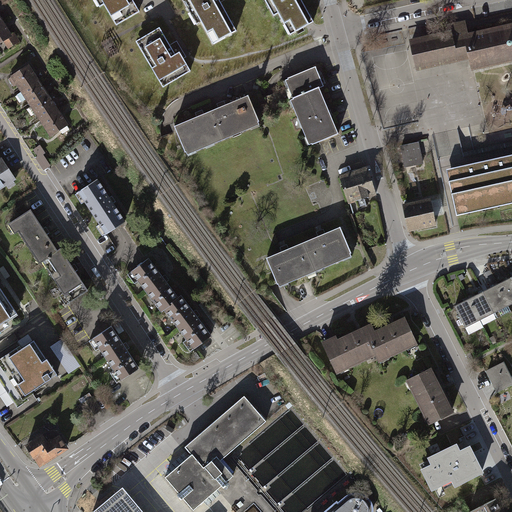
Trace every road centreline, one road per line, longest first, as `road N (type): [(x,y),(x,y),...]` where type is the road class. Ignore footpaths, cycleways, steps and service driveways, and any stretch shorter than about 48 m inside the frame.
road 1 (residential): [(0,117),(180,392)]
road 2 (tertiary): [(180,392),(409,270)]
road 3 (residential): [(341,29),(409,270)]
road 4 (residential): [(409,270),(511,478)]
road 5 (tertiary): [(31,506),(180,392)]
road 6 (residential): [(465,0),(341,29)]
